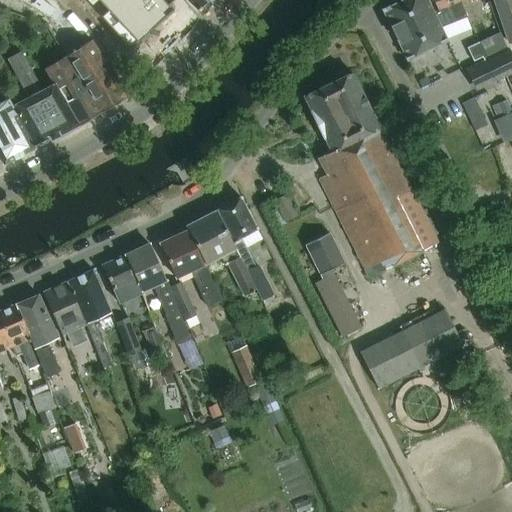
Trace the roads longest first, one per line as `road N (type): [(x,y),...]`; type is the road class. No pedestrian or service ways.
road 1 (residential): [(370,0),(292,79),(201,197),(166,221),(0,295)]
road 2 (residential): [(0,193),(131,122),(246,0)]
road 3 (unknown): [(374,0),(511,273)]
